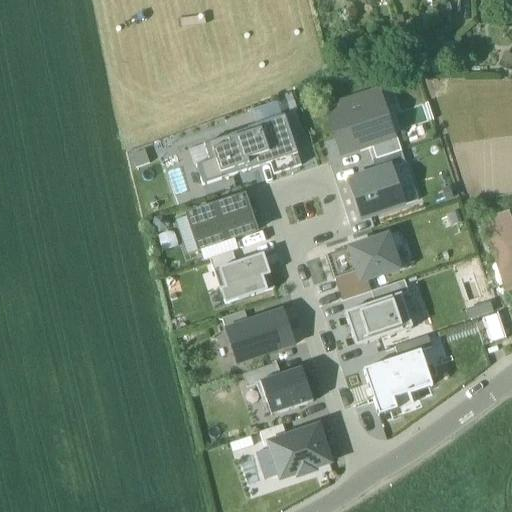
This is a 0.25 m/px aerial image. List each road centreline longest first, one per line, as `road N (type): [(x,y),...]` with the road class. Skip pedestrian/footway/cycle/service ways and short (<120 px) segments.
road 1 (residential): [(366,485),(290,248)]
road 2 (residential): [(511,385),(366,485)]
road 3 (residential): [(290,248),(275,202),(322,187),(338,233)]
